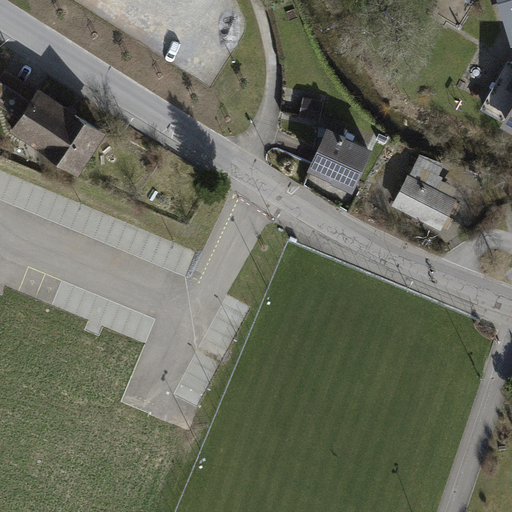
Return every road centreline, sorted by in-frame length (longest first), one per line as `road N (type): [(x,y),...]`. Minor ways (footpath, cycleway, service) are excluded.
road 1 (residential): [(511,300),(327,218),(0,15)]
road 2 (track): [(239,164),(275,100),(257,0)]
